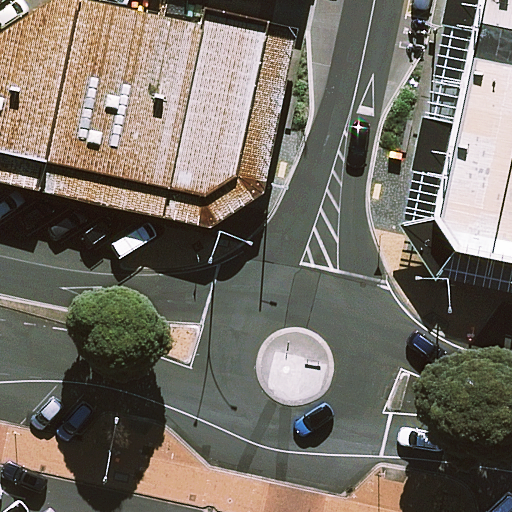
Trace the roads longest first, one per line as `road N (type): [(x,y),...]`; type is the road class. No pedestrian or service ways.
road 1 (tertiary): [(308,297),(374,0)]
road 2 (secondary): [(0,275),(80,291),(263,302)]
road 3 (secondary): [(250,418),(90,361),(0,348)]
road 4 (secondary): [(362,381),(511,413)]
road 5 (secondary): [(362,381),(353,402),(317,430),(294,434),(250,418)]
road 6 (secondary): [(250,418),(235,400),(226,360),(243,319),(263,302)]
